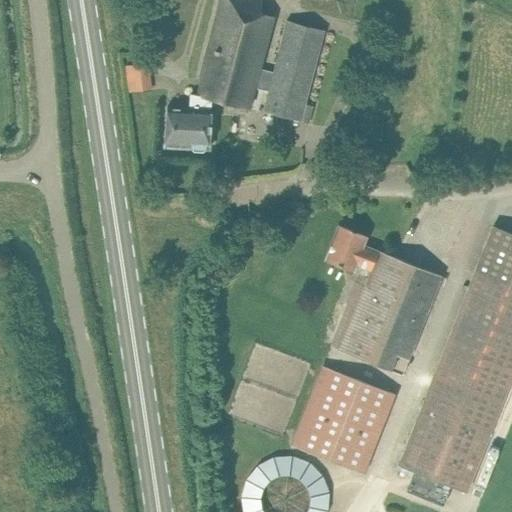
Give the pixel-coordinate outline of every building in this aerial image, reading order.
[(260,1),(257,0),(220,0),(190,93),(211,100),(248,114),(274,21),(262,21),(260,1)] [(287,19),(264,112),(308,123),(313,105),(305,102),(323,28),(287,19)] [(189,108),(167,107),(165,146),(209,148),(211,100),(190,93),(189,108)] [(339,225),(332,243),(325,262),(368,279),(340,349),(402,374),(442,275),(378,250),(377,251),(362,245),(366,235),(339,225)] [(511,232),(493,225),(468,289),(400,467),(467,491),(511,375),(511,232)] [(322,366),(292,445),(365,473),(395,394),(322,366)]
